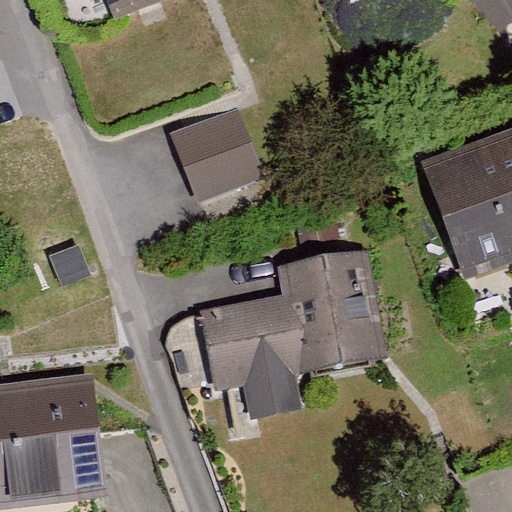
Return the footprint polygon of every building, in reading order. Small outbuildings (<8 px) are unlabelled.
[(105,0),(112,16),(153,0),(105,0)] [(269,186),(240,112),(168,141),(197,215),(269,186)] [(511,130),(424,167),(474,286),(511,269),(511,130)] [(289,294),(195,320),(214,388),(251,378),(265,430),(311,417),(299,374),(372,353),(344,255),(283,272),(289,294)] [(0,390),(0,511),(51,511),(108,504),(89,377),(0,390)]
